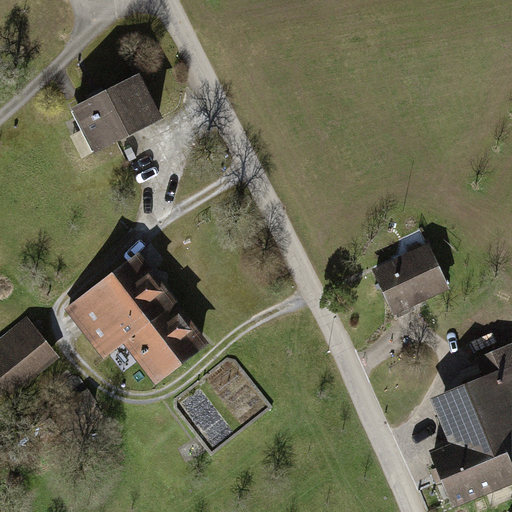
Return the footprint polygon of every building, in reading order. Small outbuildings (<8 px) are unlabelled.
[(133,74),(68,104),(88,148),(153,118),(133,74)] [(423,243),(368,268),(388,312),(443,287),(423,243)] [(130,256),(64,307),(99,352),(118,338),(150,380),(198,343),(130,256)] [(23,320),(0,338),(0,399),(53,356),(23,320)] [(481,375),(427,397),(446,441),(426,450),(449,505),(511,478),(511,340),(474,357),(481,375)]
